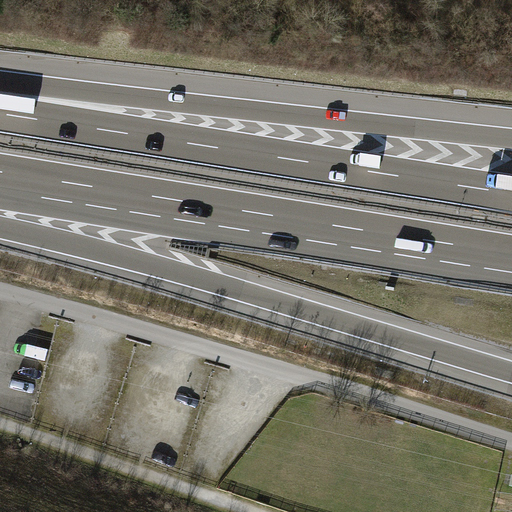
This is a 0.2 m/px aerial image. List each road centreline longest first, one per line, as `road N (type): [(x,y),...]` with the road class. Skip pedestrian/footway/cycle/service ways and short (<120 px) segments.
road 1 (motorway): [(0,227),(511,372)]
road 2 (motorway): [(0,181),(511,263)]
road 3 (motorway): [(511,193),(0,113)]
road 4 (motorway): [(511,138),(0,87)]
